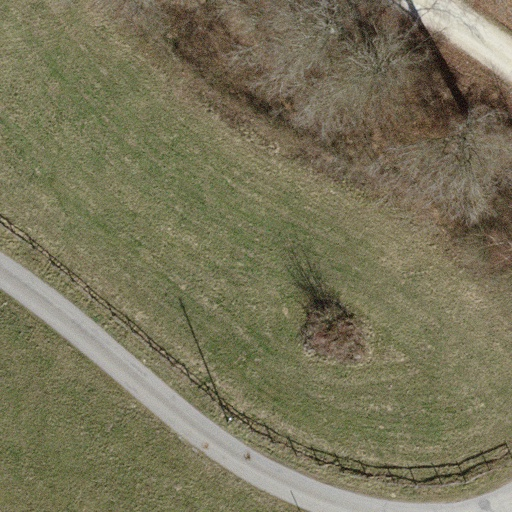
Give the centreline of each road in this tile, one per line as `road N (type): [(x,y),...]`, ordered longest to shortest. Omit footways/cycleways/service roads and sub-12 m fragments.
road 1 (unclassified): [(0,269),(74,313),(277,484),(373,511)]
road 2 (track): [(395,0),(511,70)]
